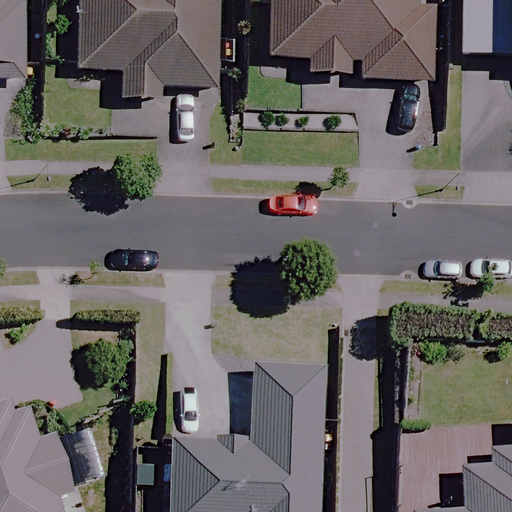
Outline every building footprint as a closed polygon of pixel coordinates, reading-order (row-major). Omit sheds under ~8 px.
[(0,0),(0,72),(16,73),(17,0),(0,0)] [(152,94),(204,95),(205,0),(68,0),(67,74),(72,74),(72,89),(114,90),(114,107),(151,108),(152,94)] [(305,84),(340,84),(340,71),(349,71),(349,85),(428,86),(429,0),(264,0),(263,70),(305,70),(305,84)] [(511,0),(453,0),(451,63),(511,65),(511,0)] [(163,448),(159,511),(309,511),(317,378),(247,374),(243,452),(163,448)] [(51,511),(47,500),(63,495),(46,440),(30,445),(21,415),(10,418),(6,406),(0,407),(0,511),(51,511)] [(511,511),(511,427),(421,431),(421,448),(399,449),(401,511),(511,511)]
